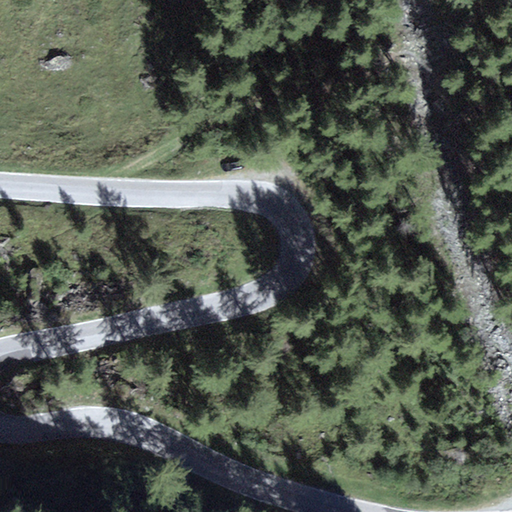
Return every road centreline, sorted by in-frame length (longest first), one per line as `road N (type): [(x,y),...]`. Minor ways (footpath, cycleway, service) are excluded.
road 1 (tertiary): [(0,353),(248,299),(280,282),(299,249),(284,207),(251,195),(0,184)]
road 2 (tertiary): [(349,511),(242,478),(135,427),(0,427)]
